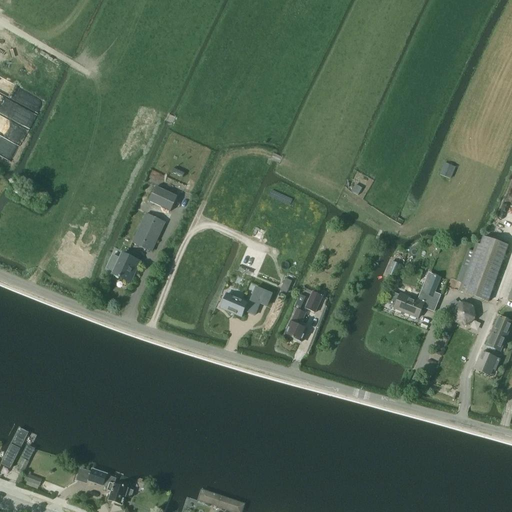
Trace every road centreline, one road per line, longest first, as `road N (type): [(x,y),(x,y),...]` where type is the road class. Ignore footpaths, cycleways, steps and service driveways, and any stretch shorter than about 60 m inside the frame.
road 1 (tertiary): [(511,434),(149,331),(0,274)]
road 2 (track): [(149,331),(232,155),(271,156),(391,224),(424,219),(449,188)]
